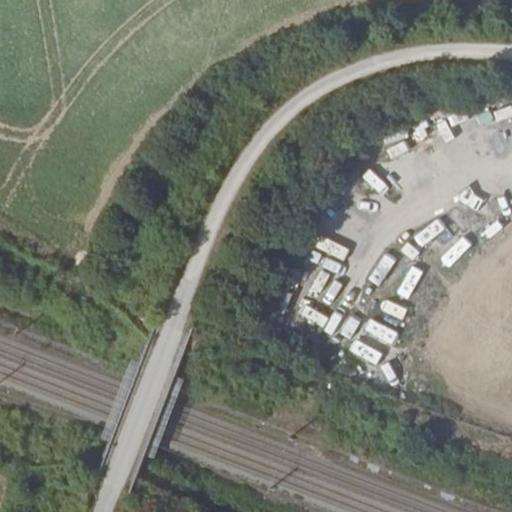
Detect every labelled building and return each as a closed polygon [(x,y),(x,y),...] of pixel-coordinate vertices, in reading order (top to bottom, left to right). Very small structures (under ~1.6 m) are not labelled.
[(376,163),(367,173),(388,193),(397,183),(376,163)] [(438,217),(414,237),(423,248),(447,228),(438,217)] [(324,249),(344,257),(349,245),(329,237),(324,249)] [(412,265),(397,294),(409,301),(425,271),(412,265)] [(385,317),(404,324),(409,309),(390,303),(385,317)] [(321,332),(329,318),(306,304),(298,318),(321,332)]
